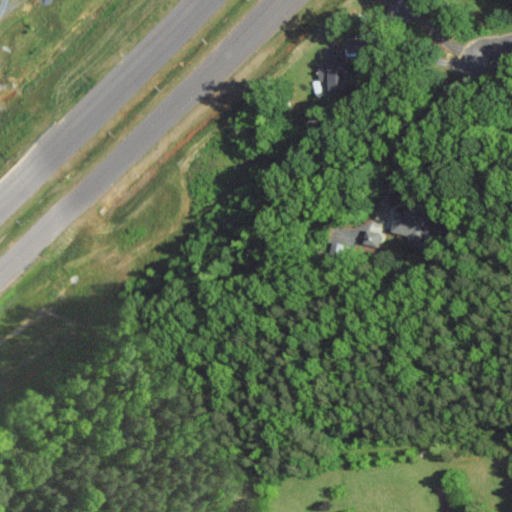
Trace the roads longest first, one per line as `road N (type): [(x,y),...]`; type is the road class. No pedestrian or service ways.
road 1 (motorway): [(0,266),(273,0)]
road 2 (motorway): [(208,3),(0,205)]
road 3 (motorway): [(194,79),(285,0)]
